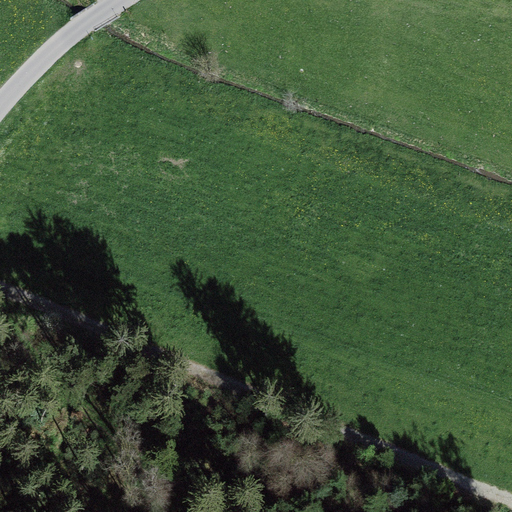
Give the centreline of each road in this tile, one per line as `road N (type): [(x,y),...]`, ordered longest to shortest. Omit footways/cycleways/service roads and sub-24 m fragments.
road 1 (track): [(0,287),(511,495)]
road 2 (unclassified): [(0,109),(41,60),(118,0)]
